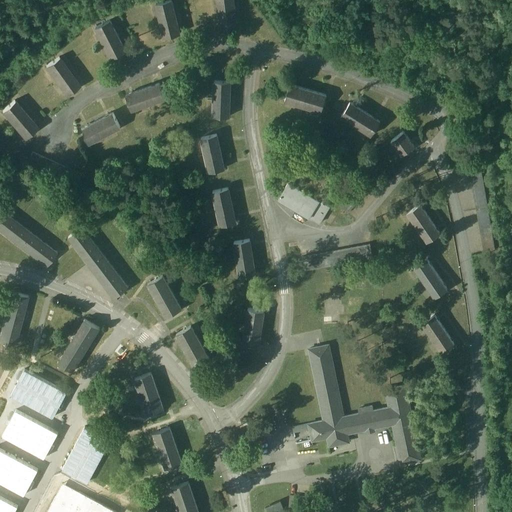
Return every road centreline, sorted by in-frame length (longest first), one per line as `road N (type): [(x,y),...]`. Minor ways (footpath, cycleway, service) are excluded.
road 1 (residential): [(488,511),(483,336),(445,148)]
road 2 (residential): [(217,427),(178,372),(103,305),(0,268)]
road 3 (residential): [(445,148),(455,118),(337,72),(254,53)]
road 4 (residential): [(254,53),(169,53),(76,106),(51,148)]
road 5 (residential): [(275,237),(288,318),(274,362),(217,427)]
road 6 (residential): [(275,237),(349,234),(380,198),(445,148)]
road 7 (residential): [(254,53),(257,172),(275,237)]
